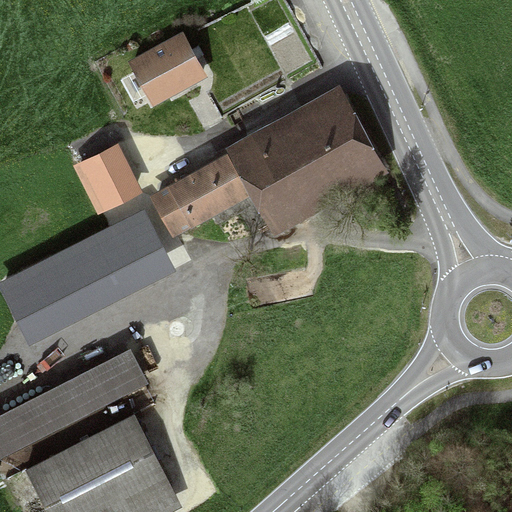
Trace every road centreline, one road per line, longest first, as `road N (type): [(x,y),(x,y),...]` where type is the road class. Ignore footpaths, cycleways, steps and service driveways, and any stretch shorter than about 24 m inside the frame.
road 1 (secondary): [(344,0),(472,275)]
road 2 (secondary): [(455,350),(272,511)]
